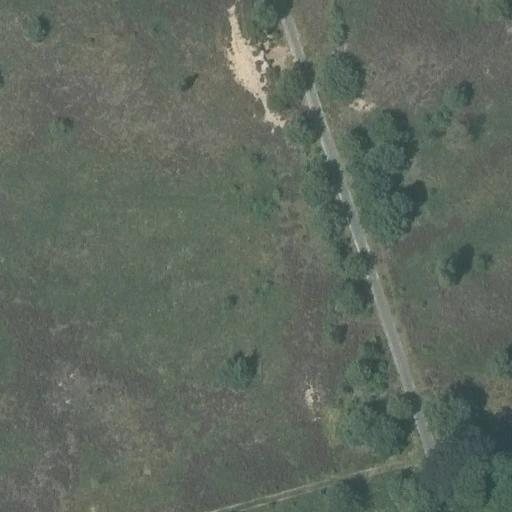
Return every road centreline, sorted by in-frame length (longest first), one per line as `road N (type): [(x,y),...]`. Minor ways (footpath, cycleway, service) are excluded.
road 1 (track): [(279,0),(451,511)]
road 2 (track): [(224,511),(431,455)]
